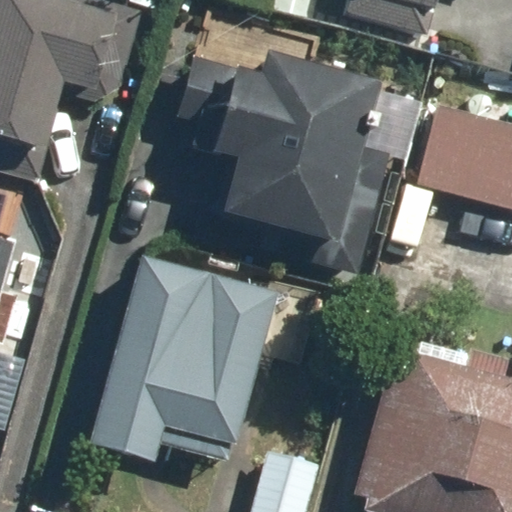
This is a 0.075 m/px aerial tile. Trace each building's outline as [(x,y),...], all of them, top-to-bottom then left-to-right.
[(100,0),(0,0),(0,139),(20,144),(31,88),(82,98),(100,0)] [(340,71),(216,30),(158,203),(331,260),(369,147),(320,131),(340,71)] [(511,122),(428,106),(415,172),(511,191),(511,122)] [(272,288),(110,248),(62,438),(129,455),(141,409),(236,432),(272,288)] [(511,511),(511,342),(503,340),(494,374),(387,345),(343,509),(355,511),(511,511)] [(291,511),(306,455),(268,446),(251,511),(291,511)]
